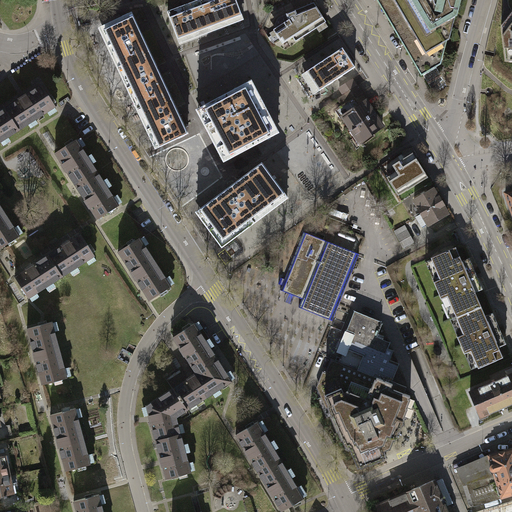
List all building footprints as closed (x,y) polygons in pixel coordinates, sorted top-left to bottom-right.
[(201,0),(168,12),(178,39),(242,15),(235,0),(201,0)] [(376,0),(422,76),(441,64),(447,40),(450,39),(456,17),(458,15),(461,0),(376,0)] [(273,30),(282,44),(293,37),(296,42),(326,22),(314,3),(286,14),(289,21),(273,30)] [(511,10),(500,26),(505,62),(511,61),(511,10)] [(120,65),(149,52),(131,13),(102,27),(100,28),(104,36),(106,35),(110,44),(108,45),(114,58),(116,57),(120,65)] [(343,48),(307,72),(320,91),(355,67),(343,48)] [(140,107),(169,94),(149,52),(120,65),(118,66),(124,78),(126,77),(130,86),(128,87),(134,99),(136,98),(140,107)] [(213,132),(210,134),(216,146),(219,144),(223,152),(220,154),(224,161),(261,142),(260,139),(269,134),(270,137),(278,133),(251,82),(244,86),(245,88),(236,93),(235,91),(197,111),(206,126),(209,125),(213,132)] [(40,85),(3,109),(16,131),(54,107),(40,85)] [(361,94),(356,86),(344,94),(349,102),(361,94)] [(186,131),(169,94),(140,107),(138,108),(143,120),(145,119),(149,127),(147,128),(153,140),(155,139),(157,144),(158,144),(160,147),(188,134),(186,131)] [(352,129),(374,114),(366,102),(361,94),(349,102),(336,111),(341,119),(343,117),(351,129),(352,129)] [(3,109),(0,110),(0,141),(16,131),(3,109)] [(374,114),(352,129),(351,129),(349,130),(354,138),(357,137),(361,143),(383,127),(374,114)] [(75,140),(53,153),(74,186),(96,172),(75,140)] [(290,158),(304,149),(300,142),(285,151),(290,158)] [(413,153),(393,166),(396,171),(387,177),(398,195),(408,189),(408,190),(428,177),(413,153)] [(207,216),(213,225),(209,229),(222,246),(232,239),(228,235),(236,229),(239,234),(287,198),(274,180),(270,183),(263,174),(267,171),(262,164),(197,212),(202,219),(207,216)] [(96,172),(74,186),(95,219),(117,205),(96,172)] [(511,188),(503,192),(511,217),(511,216),(511,188)] [(434,189),(414,201),(428,225),(448,213),(443,205),(444,205),(439,197),(434,189)] [(0,209),(0,246),(17,235),(0,209)] [(405,226),(394,232),(403,247),(413,241),(405,226)] [(332,321),(359,254),(304,232),(285,279),(281,278),(278,284),(282,285),(280,290),(302,299),(299,307),(332,321)] [(79,234),(46,255),(60,277),(93,256),(79,234)] [(138,238),(116,251),(148,300),(169,286),(138,238)] [(450,300),(457,317),(481,306),(475,292),(483,289),(477,276),(476,273),(470,258),(462,261),(456,247),(454,248),(431,257),(438,274),(432,277),(436,286),(442,283),(446,292),(439,294),(443,303),(450,300)] [(46,255),(13,276),(26,298),(60,277),(46,255)] [(485,316),(481,306),(457,317),(464,333),(457,336),(465,353),(471,351),(478,368),(503,357),(499,347),(506,344),(500,328),(498,325),(493,313),(485,316)] [(339,362),(391,383),(392,381),(399,364),(390,360),(393,351),(388,348),(390,343),(377,337),(382,324),(380,323),(381,322),(355,311),(342,342),(347,343),(339,362)] [(50,322),(25,328),(40,384),(65,377),(50,322)] [(193,370),(214,356),(210,350),(211,349),(194,322),(171,337),(193,370)] [(185,409),(230,380),(214,356),(193,370),(194,373),(171,388),(185,409)] [(384,458),(383,457),(386,456),(382,448),(387,446),(389,443),(392,444),(394,439),(398,431),(399,431),(404,417),(404,416),(407,408),(406,407),(410,398),(409,398),(410,395),(404,393),(406,387),(392,381),(391,383),(339,362),(331,359),(323,379),(321,383),(320,384),(325,386),(328,394),(326,395),(327,397),(325,398),(329,407),(332,416),(331,416),(337,430),(338,430),(342,439),(343,438),(346,447),(348,447),(349,449),(350,448),(358,467),(360,466),(361,466),(369,463),(370,464),(384,458)] [(511,373),(471,392),(481,416),(511,402),(511,373)] [(173,417),(185,409),(171,388),(145,405),(154,441),(179,434),(173,417)] [(73,408),(48,415),(63,470),(88,464),(73,408)] [(256,421),(234,435),(256,473),(279,459),(256,421)] [(189,472),(179,434),(154,441),(164,478),(189,472)] [(502,496),(511,493),(511,448),(490,456),(492,463),(490,465),(489,468),(491,470),(493,471),(495,472),(495,474),(502,496)] [(463,484),(468,482),(495,474),(495,472),(493,471),(491,470),(489,468),(490,465),(492,463),(490,456),(489,454),(456,468),(463,484)] [(6,455),(0,456),(0,476),(10,474),(6,455)] [(279,459),(256,473),(279,511),(302,497),(279,459)] [(10,474),(0,476),(0,497),(15,494),(10,474)] [(475,505),(502,496),(495,474),(468,482),(468,483),(474,503),(475,505)] [(442,478),(435,481),(445,504),(452,501),(442,478)] [(406,493),(414,511),(448,511),(445,504),(435,481),(435,480),(406,492),(406,493)] [(474,503),(468,483),(463,485),(469,505),(474,503)] [(414,511),(406,493),(377,506),(379,511),(414,511)] [(101,511),(97,494),(72,501),(75,511),(101,511)]
